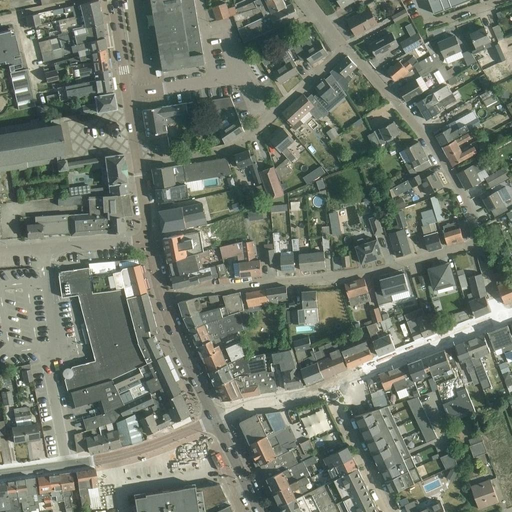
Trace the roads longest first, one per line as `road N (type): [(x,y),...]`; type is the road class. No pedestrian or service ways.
road 1 (residential): [(478,245),(367,272),(162,297)]
road 2 (residential): [(139,166),(222,152),(346,50)]
road 3 (residential): [(346,50),(441,161),(463,194),(478,245)]
road 4 (residential): [(0,473),(126,453),(215,419)]
road 5 (tertiary): [(329,387),(502,319)]
road 6 (unclassified): [(127,96),(214,81),(198,0)]
road 7 (residential): [(0,251),(148,242)]
road 8 (residential): [(387,511),(329,387)]
road 9 (primary): [(215,419),(162,297)]
